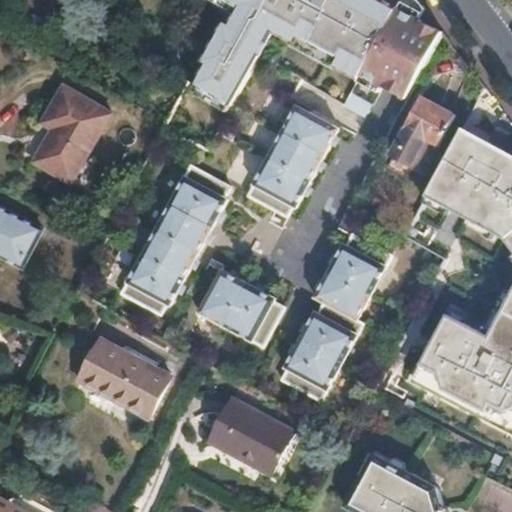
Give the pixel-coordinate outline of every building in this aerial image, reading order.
[(284,43),(365,86),(402,17),(406,8),(388,0),(220,0),(206,22),(230,35),(224,46),(220,43),(196,88),(199,90),(191,104),(235,129),(284,43)] [(409,0),(406,8),(402,17),(427,32),(431,23),(413,0),(409,0)] [(427,32),(402,17),(365,86),(391,100),(395,92),(417,103),(448,42),(427,32)] [(51,133),(33,163),(70,185),(113,116),(65,88),(41,127),(51,133)] [(431,100),(392,172),(414,184),(435,145),(448,152),(466,118),(431,100)] [(293,208),(301,195),(305,187),(315,169),(319,163),(330,143),(334,137),(336,131),(295,108),(281,133),(274,146),(267,157),(245,196),(283,218),(290,207),(293,208)] [(511,151),(476,132),(435,211),(493,239),(504,267),(467,340),(419,315),(381,389),(511,459),(511,151)] [(319,163),(315,169),(321,171),(324,165),(319,163)] [(168,303),(176,290),(179,283),(186,269),(189,266),(192,259),(203,239),(207,232),(215,217),(218,211),(224,198),(221,197),(227,185),(187,165),(167,202),(155,224),(153,229),(139,254),(119,292),(159,313),(165,301),(168,303)] [(305,187),(301,195),(306,196),(310,189),(305,187)] [(0,205),(0,254),(22,265),(42,225),(0,205)] [(358,211),(349,206),(340,224),(349,228),(358,211)] [(207,232),(203,239),(208,241),(211,234),(207,232)] [(296,343),(292,349),(285,365),(287,368),(282,378),(322,400),(343,360),(363,321),(356,317),(370,291),(391,252),(354,232),(352,232),(346,244),(342,242),(336,254),(332,260),(322,280),(318,287),(314,295),(323,300),(318,311),(314,309),(307,322),(303,330),(296,343)] [(192,259),(189,266),(193,267),(197,261),(192,259)] [(236,276),(229,271),(221,267),(198,310),(263,345),(284,305),(272,299),(274,295),(262,289),(255,285),(236,276)] [(231,267),(229,271),(236,276),(238,271),(231,267)] [(255,285),(262,289),(264,284),(257,280),(255,285)] [(303,330),(307,322),(302,320),(298,328),(303,330)] [(107,338),(84,382),(151,418),(175,374),(107,338)] [(288,347),(292,349),(296,343),(292,341),(288,347)] [(233,399),(215,434),(257,457),(254,463),(275,475),(297,433),(233,399)] [(257,457),(215,434),(211,440),(254,463),(257,457)] [(443,511),(436,488),(375,455),(349,503),(364,511),(443,511)] [(28,511),(0,497),(0,511),(28,511)]
